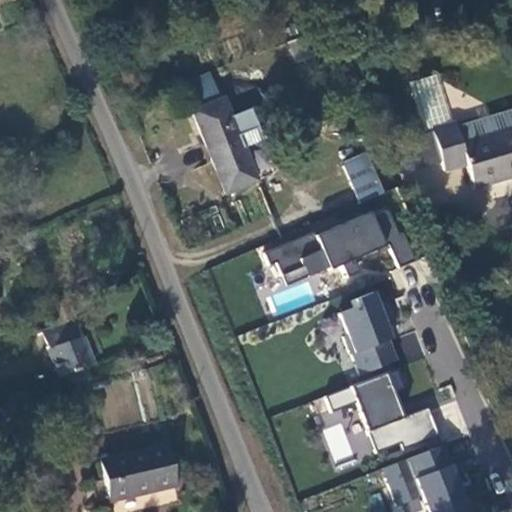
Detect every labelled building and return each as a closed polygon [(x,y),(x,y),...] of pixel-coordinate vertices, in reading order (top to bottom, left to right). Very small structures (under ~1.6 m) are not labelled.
[(196,76),(206,97),(218,91),(209,70),(196,76)] [(222,99),(189,112),(222,194),(255,180),(222,99)] [(511,129),(460,145),(454,123),(432,129),(443,172),(466,165),(472,188),(511,175),(511,129)] [(372,153),(350,163),(365,201),(389,191),(372,153)] [(368,215),(314,238),(312,234),(261,256),(267,269),(274,265),(280,278),(300,270),(306,282),(328,273),(339,268),(345,283),(356,278),(350,264),(383,250),(388,248),(398,271),(413,265),(400,233),(396,235),(386,213),(370,220),(368,215)] [(352,310),(336,317),(345,339),(342,340),(357,380),(360,379),(396,365),(388,346),(391,345),(386,333),(395,329),(386,305),(377,308),(374,302),(371,295),(349,303),(352,310)] [(61,313),(57,300),(47,304),(53,325),(59,324),(57,315),(61,313)] [(56,376),(92,364),(76,325),(42,337),(47,347),(45,348),(56,376)] [(426,411),(402,421),(393,397),(403,394),(394,371),(323,399),(329,416),(354,407),(374,458),(400,448),(402,453),(437,439),(426,411)] [(162,446),(96,461),(105,503),(172,488),(162,446)] [(426,511),(465,511),(441,448),(380,472),(395,511),(422,501),(426,511)]
